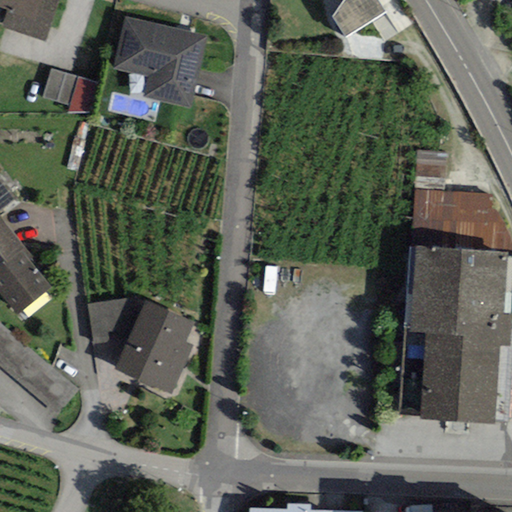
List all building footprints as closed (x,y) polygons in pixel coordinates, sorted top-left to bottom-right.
[(57,0),(0,0),(0,7),(7,10),(1,28),(44,41),(57,0)] [(346,37),(385,12),(377,0),(343,0),(333,17),(346,37)] [(207,36),(125,17),(112,69),(148,77),(143,98),(189,109),(207,36)] [(70,105),(77,76),(49,69),(42,98),(70,105)] [(100,82),(77,76),(70,105),(67,114),(93,113),(100,82)] [(417,151),(414,190),(443,192),(446,153),(417,151)] [(0,211),(17,198),(0,176),(0,211)] [(414,190),(410,247),(508,253),(508,257),(511,257),(511,244),(487,196),(443,192),(414,190)] [(0,266),(24,248),(0,218),(0,266)] [(420,419),(494,424),(500,346),(508,347),(511,293),(511,257),(508,257),(508,253),(410,247),(399,415),(420,416),(420,419)] [(24,248),(0,266),(0,293),(18,315),(52,288),(30,260),(32,257),(24,248)] [(137,298),(88,304),(94,350),(119,358),(146,301),(137,298)] [(119,358),(114,369),(170,395),(193,345),(185,341),(194,323),(146,301),(119,358)] [(0,366),(56,415),(78,390),(0,323),(0,366)]
